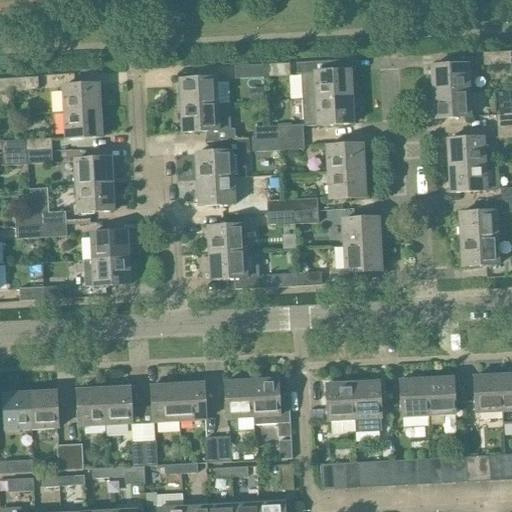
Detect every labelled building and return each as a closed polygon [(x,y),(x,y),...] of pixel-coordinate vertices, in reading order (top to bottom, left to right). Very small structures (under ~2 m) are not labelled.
[(510,64),(509,52),(483,53),(483,65),(510,64)] [(303,100),(353,97),(352,71),(328,72),(327,61),(296,63),(297,75),(302,75),(303,100)] [(264,65),(265,78),(290,76),(289,63),(264,65)] [(431,66),(432,93),(470,91),(468,64),(431,66)] [(240,79),(265,78),(264,65),(239,66),(240,79)] [(38,77),(14,79),(14,91),(39,89),(38,77)] [(181,107),(218,105),(217,78),(180,80),(181,107)] [(0,91),(14,91),(14,79),(0,79),(0,91)] [(63,87),(65,113),(102,111),(100,85),(63,87)] [(266,101),(265,89),(249,90),(250,103),(266,101)] [(470,91),(432,93),(434,120),(471,118),(470,91)] [(355,124),(353,97),(303,100),(305,125),(318,126),(355,124)] [(207,143),(213,143),(235,141),(235,130),(231,130),(229,104),(218,105),(181,107),(183,133),(206,132),(207,143)] [(103,137),(102,111),(65,113),(66,138),(103,137)] [(497,127),(511,125),(511,113),(496,114),(497,127)] [(278,126),(278,139),(303,137),(303,125),(278,126)] [(511,138),(511,125),(497,127),(498,139),(511,138)] [(278,139),(278,126),(265,127),(266,139),(278,139)] [(303,137),(278,139),(279,151),(304,150),(303,137)] [(447,140),(448,167),(485,165),(484,138),(447,140)] [(26,140),(27,153),(52,151),(52,139),(26,140)] [(267,152),(279,151),(278,139),(266,139),(267,152)] [(2,154),(27,153),(26,140),(1,142),(2,154)] [(235,141),(213,143),(213,153),(196,154),(197,180),(235,178),(235,179),(246,179),(245,155),(250,155),(249,141),(235,141)] [(329,173),(365,171),(364,144),(327,146),(329,173)] [(52,151),(27,153),(28,165),(53,163),(52,151)] [(28,165),(27,153),(2,154),(3,166),(28,165)] [(77,187),(114,184),(112,158),(75,160),(77,187)] [(485,165),(448,167),(449,193),(486,191),(498,191),(497,164),(485,165)] [(366,197),(365,171),(329,173),(330,199),(366,197)] [(236,205),(235,179),(235,178),(197,180),(199,207),(236,205)] [(279,180),(269,180),(270,191),(280,191),(279,180)] [(115,211),(114,184),(77,187),(78,213),(115,211)] [(501,202),(511,201),(511,189),(501,190),(501,202)] [(292,201),(293,214),(318,212),(317,200),(292,201)] [(268,215),(293,214),(292,201),(267,203),(268,215)] [(511,214),(511,201),(501,202),(502,215),(511,214)] [(318,212),(293,214),(293,226),(319,224),(318,212)] [(459,214),(460,241),(498,239),(496,212),(459,214)] [(41,215),(41,227),(67,226),(67,214),(41,215)] [(293,226),(293,214),(268,215),(268,227),(293,226)] [(16,228),(41,227),(41,215),(16,216),(16,228)] [(344,247),(382,245),(380,218),(343,220),(344,247)] [(67,226),(41,227),(42,238),(67,237),(67,226)] [(209,255),(246,253),(245,226),(208,228),(209,255)] [(42,238),(41,227),(16,228),(16,239),(42,238)] [(91,234),(92,260),(130,258),(129,231),(91,234)] [(498,239),(460,241),(462,267),(499,265),(498,239)] [(383,272),(382,245),(344,247),(346,272),(340,272),(340,284),(355,284),(354,273),(383,272)] [(258,252),(246,253),(209,255),(211,281),(235,280),(236,291),(260,289),(258,252)] [(132,284),(130,258),(92,260),(83,261),(85,287),(94,287),(132,284)] [(309,273),(297,274),(298,287),(310,286),(309,273)] [(297,274),(281,275),(282,288),(298,287),(297,274)] [(45,288),(46,300),(70,299),(69,287),(45,288)] [(46,300),(45,288),(19,289),(19,302),(46,300)] [(511,374),(500,375),(502,413),(502,426),(511,425),(511,374)] [(476,415),(502,413),(500,375),(473,377),(476,415)] [(426,380),(428,417),(454,416),(452,378),(426,380)] [(428,417),(426,380),(400,381),(402,428),(428,426),(428,417)] [(278,381),(252,382),(253,418),(254,418),(254,426),(278,425),(290,424),(289,396),(288,396),(288,398),(280,398),(280,396),(278,396),(278,381)] [(252,382),(226,384),(228,420),(239,419),(240,430),(254,430),(254,426),(254,418),(253,418),(252,382)] [(352,384),(355,433),(381,432),(379,382),(352,384)] [(332,435),(355,433),(352,384),(327,385),(329,423),(331,423),(332,435)] [(204,385),(179,386),(180,422),(206,421),(204,385)] [(153,424),(180,422),(179,386),(152,388),(153,424)] [(131,388),(104,390),(106,426),(133,424),(131,388)] [(106,426),(104,390),(77,391),(80,428),(106,426)] [(29,394),(31,430),(58,429),(56,393),(29,394)] [(6,432),(31,430),(29,394),(4,396),(6,432)] [(205,463),(219,463),(218,437),(204,438),(205,463)] [(218,437),(219,463),(230,462),(229,437),(218,437)] [(291,459),(291,442),(278,443),(279,460),(291,459)] [(144,469),(143,444),(131,445),(132,469),(144,469)] [(143,444),(144,469),(157,468),(156,444),(143,444)] [(81,445),(70,446),(71,471),(83,471),(81,445)] [(58,472),(71,471),(70,446),(57,446),(58,472)] [(501,481),(511,480),(511,454),(500,456),(501,481)] [(477,482),(489,481),(488,456),(476,457),(477,482)] [(489,481),(501,481),(500,456),(488,456),(489,481)] [(454,483),(465,483),(464,457),(452,458),(454,483)] [(465,483),(477,482),(476,457),(464,457),(465,483)] [(442,484),(454,483),(452,458),(440,459),(442,484)] [(418,485),(430,484),(428,459),(416,460),(418,485)] [(430,484),(442,484),(440,459),(428,459),(430,484)] [(406,486),(418,485),(416,460),(404,461),(406,486)] [(0,474),(32,473),(32,461),(0,462),(0,474)] [(382,487),(394,486),(392,461),(380,462),(382,487)] [(394,486),(406,486),(404,461),(392,461),(394,486)] [(370,488),(382,487),(380,462),(368,463),(370,488)] [(358,488),(356,463),(344,464),(346,489),(358,488)] [(368,463),(356,463),(358,488),(370,488),(368,463)] [(180,465),(180,474),(197,473),(197,464),(180,465)] [(346,489),(344,464),(332,465),(334,490),(346,489)] [(180,474),(180,465),(164,466),(165,475),(180,474)] [(293,490),(292,465),(279,465),(280,491),(293,490)] [(334,490),(332,465),(320,465),(321,490),(334,490)] [(247,467),(231,468),(231,478),(248,477),(247,467)] [(109,469),(109,478),(125,477),(125,468),(109,469)] [(215,478),(231,478),(231,468),(215,469),(215,478)] [(93,479),(109,478),(109,469),(92,470),(93,479)] [(75,477),(58,478),(59,487),(75,486),(75,477)] [(59,487),(58,478),(42,478),(43,488),(59,487)] [(34,479),(18,479),(19,492),(34,492),(34,479)] [(259,505),(259,511),(284,511),(284,503),(259,505)]
